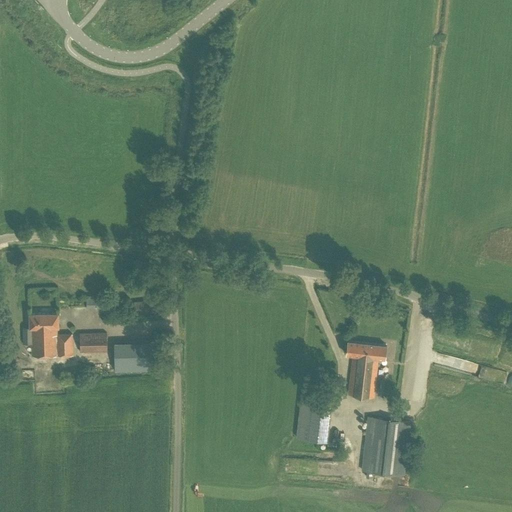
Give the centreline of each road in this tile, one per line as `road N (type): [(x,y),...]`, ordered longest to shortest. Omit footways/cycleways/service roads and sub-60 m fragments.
road 1 (unclassified): [(511,324),(371,285),(173,254)]
road 2 (unclassified): [(174,511),(173,254)]
road 3 (tertiary): [(227,0),(168,46),(135,58),(92,48),(44,0)]
road 4 (unclassified): [(0,241),(54,237),(173,254)]
